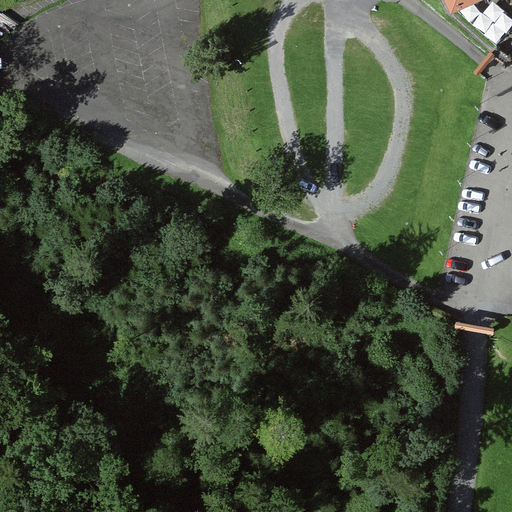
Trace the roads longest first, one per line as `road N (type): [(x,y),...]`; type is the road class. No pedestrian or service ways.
road 1 (residential): [(460,511),(479,335),(511,203)]
road 2 (unknown): [(511,108),(506,81),(404,0)]
